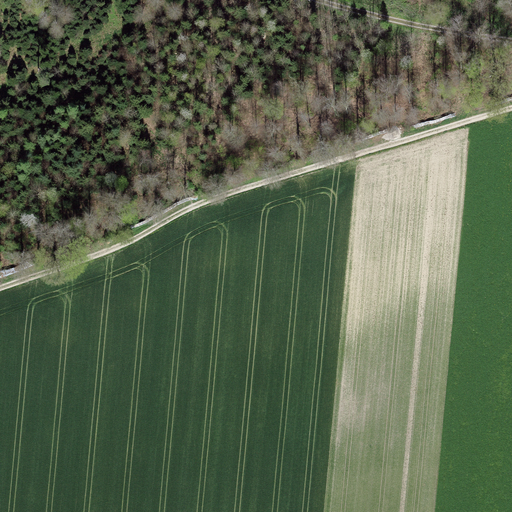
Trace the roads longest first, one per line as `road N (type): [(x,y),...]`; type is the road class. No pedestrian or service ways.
road 1 (track): [(0,285),(108,248),(211,197),(511,107)]
road 2 (track): [(314,0),(511,42)]
